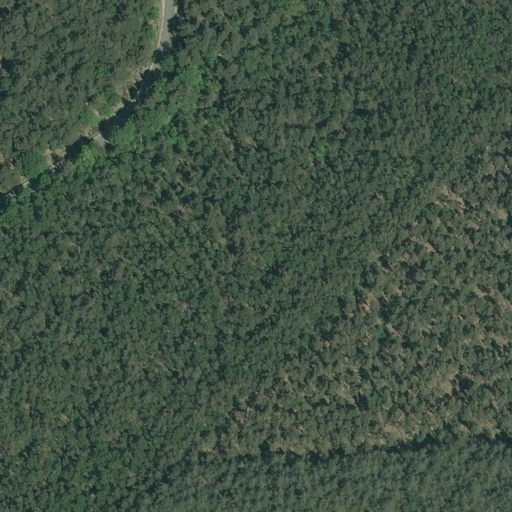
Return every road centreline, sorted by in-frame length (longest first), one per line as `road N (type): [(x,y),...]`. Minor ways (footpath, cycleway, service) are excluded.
road 1 (track): [(174,470),(511,445)]
road 2 (tertiary): [(0,205),(128,116),(157,68),(169,0)]
